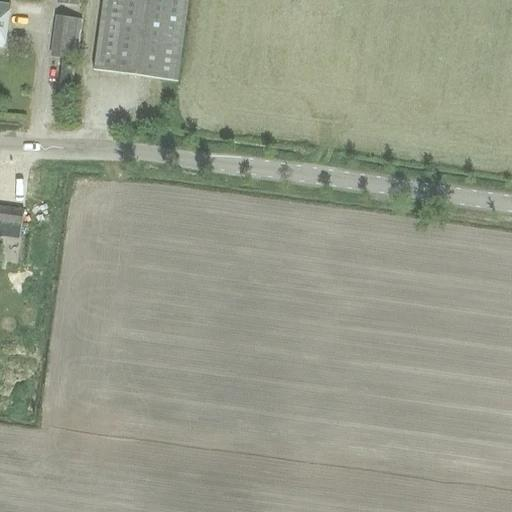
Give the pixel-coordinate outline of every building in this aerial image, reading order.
[(103,0),(94,72),(178,83),(188,0),(103,0)] [(0,49),(6,50),(10,6),(0,5),(0,49)] [(50,58),(77,62),(82,21),(55,17),(50,58)] [(69,90),(71,68),(62,67),(60,89),(69,90)] [(48,187),(49,171),(22,170),(21,187),(48,187)] [(0,232),(21,235),(24,210),(0,206),(0,232)]
